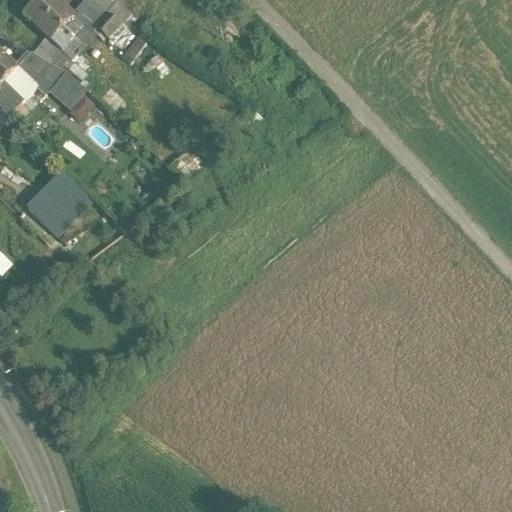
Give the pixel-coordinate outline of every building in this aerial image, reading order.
[(74,18),(55,0),(39,0),(24,17),(47,39),(63,53),(75,41),(63,30),(75,18),(74,18)] [(113,0),(111,3),(108,0),(86,0),(85,1),(87,2),(106,14),(117,3),(114,0),(113,0)] [(63,53),(47,39),(33,56),(60,73),(98,32),(94,27),(106,14),(87,2),(74,18),(75,18),(63,30),(75,41),(63,53)] [(131,17),(117,3),(106,14),(123,25),(131,17)] [(123,25),(106,14),(94,27),(98,32),(108,41),(123,25)] [(18,69),(0,52),(0,89),(3,86),(18,70),(18,69)] [(33,56),(31,55),(22,65),(49,92),(70,110),(85,93),(67,77),(60,73),(33,56)] [(49,92),(22,65),(18,69),(18,70),(3,86),(23,105),(37,90),(44,97),(49,92)] [(23,105),(3,86),(0,89),(0,114),(7,121),(23,105)] [(85,101),(71,116),(79,123),(93,108),(85,101)] [(64,175),(28,212),(57,240),(93,203),(64,175)]
